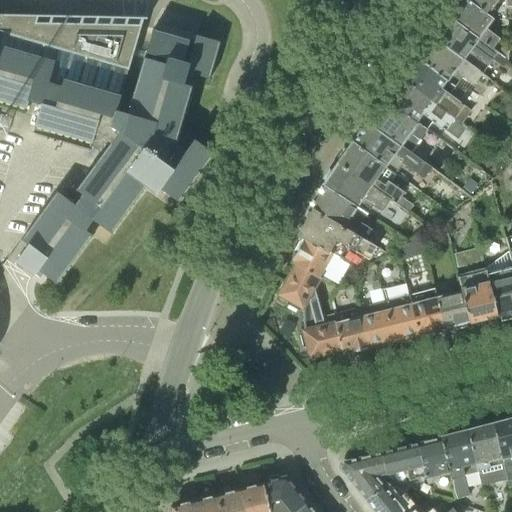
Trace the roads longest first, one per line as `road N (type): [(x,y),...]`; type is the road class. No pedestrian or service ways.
road 1 (residential): [(160,433),(227,239),(380,4)]
road 2 (residential): [(298,420),(511,369)]
road 3 (residential): [(160,433),(201,442),(298,420)]
